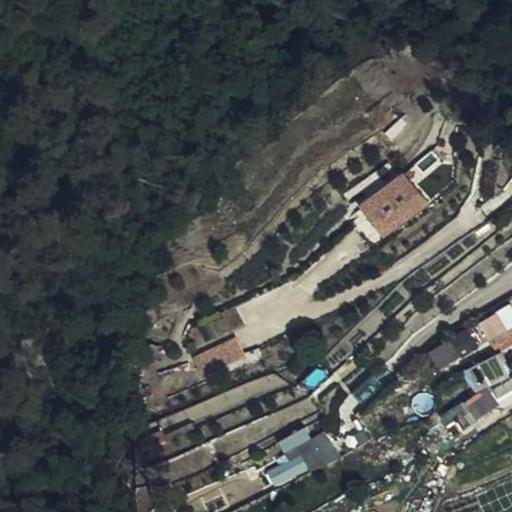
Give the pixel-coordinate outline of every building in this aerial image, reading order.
[(446,194),(432,176),(412,191),(427,209),(446,194)] [(394,184),(399,191),(406,186),(400,179),(394,184)] [(386,201),(374,209),(372,211),(389,233),(415,213),(399,191),(394,184),(380,194),(386,201)] [(369,202),(374,209),(386,201),(380,194),(369,202)] [(481,325),(494,347),(510,338),(497,315),(481,325)] [(461,359),(480,346),(469,331),(451,342),(461,359)] [(203,375),(247,358),(239,335),(194,352),(203,375)] [(511,336),(510,338),(494,347),(499,356),(511,349),(511,336)] [(463,431),(479,420),(468,404),(451,414),(463,431)] [(301,454),(309,467),(325,458),(315,440),(297,450),(299,455),(301,454)] [(286,462),(293,459),(290,453),(283,458),(286,462)] [(284,481),(309,467),(301,454),(299,455),(293,459),(286,462),(277,467),(278,469),(284,481)] [(278,484),(284,481),(278,469),(271,473),(278,484)]
